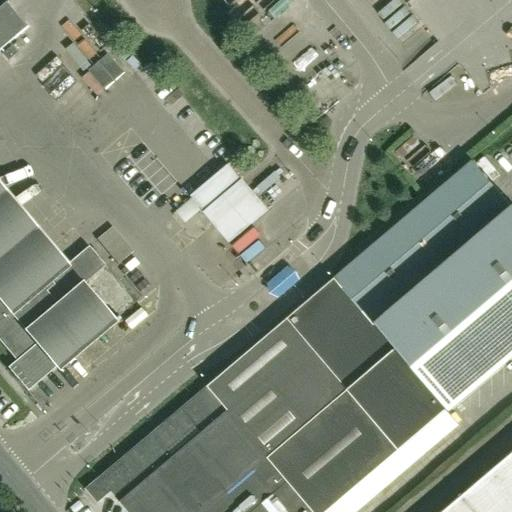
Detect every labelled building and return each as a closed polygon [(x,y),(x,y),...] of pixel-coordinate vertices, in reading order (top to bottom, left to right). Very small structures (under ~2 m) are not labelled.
[(418,17),(404,0),(387,0),(380,5),(400,31),(418,17)] [(0,50),(29,27),(8,2),(0,8),(0,50)] [(277,52),(293,40),(281,25),(265,37),(277,52)] [(339,49),(328,56),(335,68),(347,61),(339,49)] [(102,127),(106,122),(96,113),(87,123),(100,135),(90,146),(102,156),(116,139),(102,127)] [(98,503),(112,491),(129,511),(356,511),(459,425),(448,413),(511,358),(511,208),(376,324),(374,321),(511,205),(474,161),(364,253),(180,410),(100,477),(87,489),(98,503)] [(268,210),(252,191),(242,180),(228,164),(191,196),(230,242),(268,210)] [(284,174),(266,188),(273,197),(291,183),(284,174)] [(54,366),(57,369),(114,321),(114,319),(136,301),(105,266),(88,246),(67,264),(0,185),(0,340),(16,360),(8,367),(27,389),(54,366)] [(118,265),(134,252),(113,227),(97,240),(118,265)] [(257,266),(276,250),(259,231),(241,247),(257,266)] [(279,278),(273,279),(271,281),(269,287),(270,291),(273,294),(277,296),(283,295),(285,293),(287,288),(298,278),(295,273),(290,269),(279,278)] [(43,389),(54,409),(69,401),(58,381),(43,389)] [(511,511),(511,453),(442,511),(511,511)]
